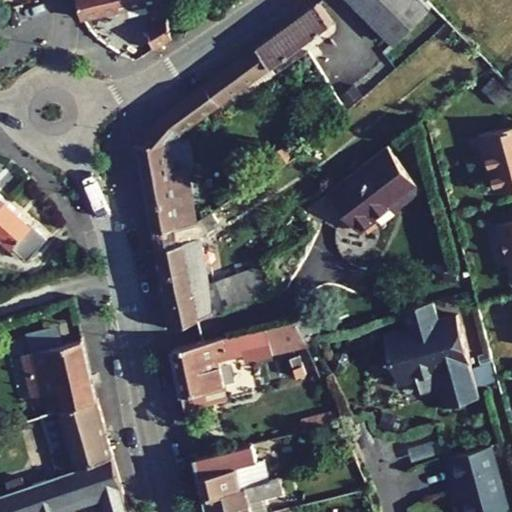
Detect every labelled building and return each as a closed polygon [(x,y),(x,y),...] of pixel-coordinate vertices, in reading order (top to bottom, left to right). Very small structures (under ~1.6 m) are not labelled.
[(95,0),(97,7),(137,0),(165,0),(167,12),(161,15),(167,37),(188,30),(184,13),(180,0),(95,0)] [(180,0),(184,13),(218,4),(217,0),(180,0)] [(267,36),(216,74),(233,96),(341,15),(329,0),(317,0),(268,37),(267,36)] [(351,0),(395,44),(431,9),(433,6),(427,0),(351,0)] [(173,109),(192,126),(233,96),(216,74),(173,109)] [(173,109),(160,123),(174,132),(175,139),(192,126),(173,109)] [(147,137),(163,226),(208,217),(199,173),(181,170),(175,139),(174,132),(160,123),(147,137)] [(511,125),(486,132),(502,190),(511,187),(511,125)] [(339,192),(368,227),(411,197),(430,184),(397,144),(339,192)] [(249,174),(256,186),(273,175),(266,163),(249,174)] [(433,187),(430,184),(411,197),(415,202),(433,187)] [(0,219),(15,204),(0,189),(0,219)] [(368,227),(371,231),(389,216),(397,217),(402,212),(402,206),(411,197),(368,227)] [(402,206),(405,210),(415,202),(411,197),(402,206)] [(0,219),(0,231),(31,262),(52,240),(15,204),(0,219)] [(163,226),(180,324),(275,292),(292,284),(276,257),(262,264),(220,277),(209,227),(223,222),(219,209),(208,217),(163,226)] [(446,315),(441,296),(412,304),(417,323),(393,329),(406,378),(426,373),(429,386),(449,381),(454,401),(488,392),(466,310),(446,315)] [(184,341),(196,399),(238,390),(230,352),(257,346),(256,341),(278,336),(275,321),(184,341)] [(56,409),(69,406),(108,396),(92,334),(37,348),(49,396),(52,395),(56,409)] [(69,406),(86,464),(123,451),(108,396),(69,406)] [(342,403),(309,411),(312,423),(347,415),(342,403)] [(207,447),(216,488),(276,475),(270,451),(264,452),(261,435),(207,447)] [(486,511),(511,505),(511,478),(502,441),(458,452),(465,479),(470,478),(479,511),(486,511)] [(0,491),(0,511),(46,511),(113,490),(120,511),(138,511),(140,511),(123,451),(86,464),(36,480),(19,486),(0,491)] [(11,457),(19,486),(36,480),(28,452),(11,457)] [(216,488),(220,511),(247,511),(257,510),(271,507),(276,506),(274,492),(293,488),(290,472),(276,475),(216,488)] [(301,511),(297,501),(282,504),(285,511),(301,511)]
